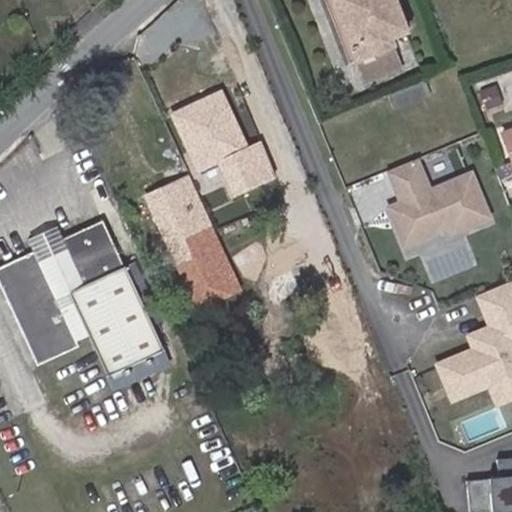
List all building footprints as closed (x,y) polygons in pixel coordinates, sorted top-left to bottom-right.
[(406,33),(393,0),(330,0),(354,62),(393,47),(390,40),(406,33)] [(480,91),(487,109),(502,104),(496,86),(480,91)] [(246,150),(219,94),(172,116),(199,173),(203,171),(226,159),(246,150)] [(511,129),(501,134),(508,153),(511,163),(511,129)] [(427,166),(433,183),(458,174),(452,157),(427,166)] [(232,173),(226,159),(203,171),(209,185),(224,178),(223,177),(232,173)] [(415,160),(388,171),(401,203),(388,209),(403,245),(447,227),(450,233),(487,218),(470,175),(428,192),(415,160)] [(248,189),(264,182),(255,162),(239,170),(232,173),(223,177),(224,178),(232,196),(248,189)] [(239,290),(187,178),(145,197),(197,309),(228,294),(239,290)] [(163,351),(124,267),(102,220),(62,238),(67,251),(37,264),(32,253),(0,267),(0,287),(36,366),(78,347),(76,342),(88,337),(106,377),(163,351)] [(62,238),(56,227),(26,240),(32,253),(37,264),(67,251),(62,238)] [(511,290),(509,282),(477,295),(491,329),(469,337),(476,355),(463,360),(462,356),(437,366),(451,399),(471,391),(466,378),(482,371),(488,384),(502,378),(510,397),(511,396),(511,290)] [(511,511),(511,459),(497,461),(499,479),(467,482),(469,511),(511,511)]
